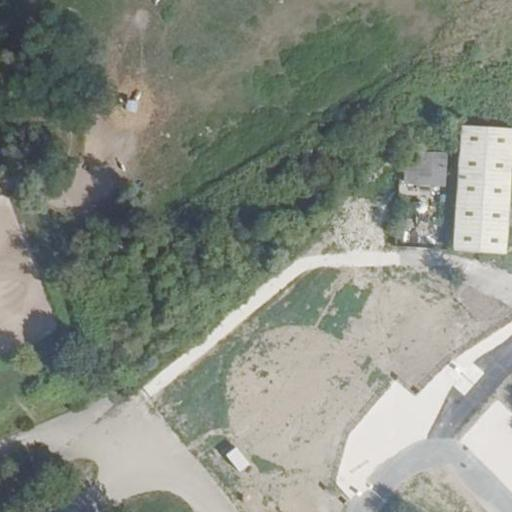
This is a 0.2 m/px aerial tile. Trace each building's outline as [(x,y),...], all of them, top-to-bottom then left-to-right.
[(508,125),(455,121),(448,256),(499,259),(508,125)] [(439,150),(400,144),(393,188),(433,194),(439,150)] [(383,162),(359,182),(366,191),(391,171),(383,162)] [(370,203),(370,242),(383,242),(382,203),(370,203)] [(411,215),(396,214),(396,247),(411,248),(411,215)] [(439,219),(424,219),(425,251),(440,249),(439,219)] [(328,302),(354,275),(345,266),(319,293),(328,302)] [(187,432),(197,424),(179,401),(169,410),(187,432)] [(217,446),(201,453),(213,480),(229,474),(217,446)] [(268,511),(243,477),(231,485),(250,511),(268,511)] [(328,511),(327,483),(275,485),(276,511),(328,511)] [(331,487),(331,511),(345,511),(345,487),(331,487)]
